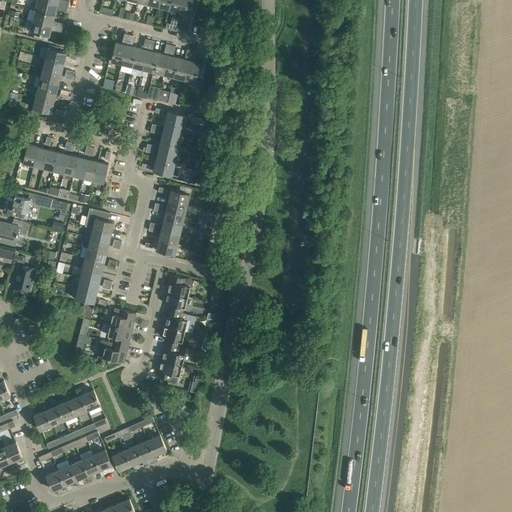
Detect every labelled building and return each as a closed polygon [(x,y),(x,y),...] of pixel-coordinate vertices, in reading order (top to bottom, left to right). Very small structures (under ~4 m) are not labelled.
[(41,0),(37,0),(35,10),(54,15),(56,9),(66,11),(68,6),(41,0)] [(160,0),(159,6),(169,9),(171,0),(160,0)] [(171,0),(169,9),(180,11),(182,0),(171,0)] [(182,0),(180,11),(190,14),(193,0),(182,0)] [(35,10),(33,20),(62,28),(64,23),(53,20),(54,15),(35,10)] [(62,28),(33,20),(30,31),(35,32),(34,36),(43,39),(44,34),(49,36),(51,30),(61,32),(62,28)] [(111,61),(122,63),(129,34),(124,33),(122,43),(116,42),(111,61)] [(122,63),(132,66),(137,47),(131,45),(134,35),(129,34),(122,63)] [(132,66),(143,69),(150,39),(145,38),(142,48),(137,47),(132,66)] [(143,69),(153,71),(158,52),(152,51),(155,40),(150,39),(143,69)] [(153,71),(164,74),(171,44),(166,43),(163,53),(158,52),(153,71)] [(164,74),(174,77),(179,57),(173,56),(176,45),(171,44),(164,74)] [(48,47),(45,58),(64,62),(66,52),(67,53),(67,52),(48,47)] [(174,77),(184,79),(192,49),(187,48),(184,59),(179,57),(174,77)] [(192,49),(184,79),(195,82),(197,77),(202,78),(206,64),(194,61),(197,51),(192,49)] [(45,58),(42,67),(61,72),(64,62),(45,58)] [(42,67),(40,77),(59,82),(61,72),(42,67)] [(33,86),(37,87),(56,92),(59,82),(40,77),(36,76),(33,86)] [(103,87),(112,89),(114,80),(105,77),(103,87)] [(127,84),(125,93),(136,95),(138,89),(135,89),(136,86),(127,84)] [(148,92),(147,97),(155,99),(157,100),(158,97),(159,94),(160,89),(149,86),(148,92)] [(37,87),(35,97),(54,102),(56,92),(37,87)] [(169,97),(168,102),(175,104),(178,93),(171,91),(169,97)] [(158,97),(157,100),(168,102),(169,97),(159,94),(158,97)] [(54,102),(35,97),(32,107),(39,109),(52,112),(51,111),(54,102)] [(190,100),(189,106),(200,108),(202,102),(190,100)] [(167,110),(165,120),(184,125),(187,115),(167,110)] [(165,120),(162,130),(182,135),(184,125),(165,120)] [(162,130),(160,140),(179,145),(182,135),(162,130)] [(160,140),(158,150),(177,155),(179,145),(160,140)] [(24,162),(33,165),(38,146),(28,144),(28,143),(23,163),(24,162)] [(33,165),(43,167),(48,149),(38,146),(33,165)] [(43,167),(53,170),(58,151),(48,149),(43,167)] [(158,150),(155,160),(175,165),(177,155),(158,150)] [(53,170),(63,172),(68,154),(58,151),(53,170)] [(63,172),(73,175),(78,156),(68,154),(63,172)] [(73,175),(83,177),(88,158),(78,156),(73,175)] [(84,178),(83,182),(84,184),(89,185),(91,183),(92,179),(93,180),(98,161),(88,158),(83,177),(84,178)] [(175,165),(155,160),(153,170),(172,175),(175,165)] [(98,161),(93,180),(103,182),(108,163),(107,163),(98,161)] [(189,181),(196,183),(199,170),(192,169),(189,181)] [(50,188),(49,193),(58,195),(59,188),(50,186),(50,188)] [(171,189),(168,199),(187,204),(190,193),(171,189)] [(6,197),(3,211),(12,213),(28,217),(32,201),(35,202),(37,194),(30,192),(28,198),(18,196),(15,195),(14,199),(6,197)] [(37,194),(35,202),(51,206),(53,198),(37,194)] [(168,199),(166,209),(185,214),(187,204),(168,199)] [(89,207),(85,225),(92,227),(95,217),(104,219),(108,220),(110,212),(105,211),(89,207)] [(166,209),(163,219),(183,224),(185,214),(166,209)] [(95,217),(92,227),(112,232),(114,222),(108,220),(104,219),(95,217)] [(200,228),(206,229),(208,219),(202,218),(200,228)] [(0,239),(15,243),(18,231),(26,233),(28,222),(13,219),(12,224),(1,222),(0,221),(0,239)] [(163,219),(161,229),(180,234),(183,224),(163,219)] [(92,227),(90,237),(109,242),(112,232),(92,227)] [(161,229),(158,239),(178,243),(180,234),(161,229)] [(90,237),(87,247),(107,252),(109,242),(90,237)] [(158,239),(156,249),(166,252),(166,255),(173,256),(174,253),(175,254),(178,243),(158,239)] [(87,247),(85,257),(104,262),(107,252),(87,247)] [(13,251),(5,249),(0,248),(0,268),(2,260),(10,262),(12,256),(13,251)] [(48,249),(46,256),(55,258),(56,251),(48,249)] [(12,267),(18,268),(14,286),(29,289),(32,277),(34,277),(36,268),(23,265),(25,256),(15,253),(12,267)] [(85,257),(82,267),(102,272),(104,262),(85,257)] [(82,267),(80,277),(99,282),(102,272),(82,267)] [(170,274),(166,290),(188,296),(190,285),(192,286),(193,280),(170,274)] [(80,277),(77,287),(97,292),(99,282),(80,277)] [(97,292),(77,287),(75,297),(94,302),(97,292)] [(168,303),(167,308),(182,312),(184,307),(185,307),(188,296),(166,290),(163,302),(168,303)] [(38,295),(36,306),(44,308),(47,297),(38,295)] [(163,324),(185,330),(192,331),(196,315),(182,312),(167,308),(163,324)] [(113,313),(110,323),(132,329),(136,312),(121,309),(119,315),(113,313)] [(113,336),(112,341),(128,345),(132,329),(110,323),(107,335),(113,336)] [(166,337),(165,342),(180,346),(181,340),(182,341),(182,339),(185,340),(187,332),(184,331),(185,330),(163,324),(160,336),(166,337)] [(101,338),(97,356),(102,357),(124,362),(128,345),(112,341),(101,338)] [(165,342),(160,358),(182,364),(184,353),(186,347),(180,346),(165,342)] [(182,364),(160,358),(156,375),(168,378),(167,381),(177,383),(182,364)] [(4,380),(0,381),(0,398),(10,394),(4,380)] [(93,389),(81,394),(88,409),(100,404),(93,389)] [(153,398),(152,399),(155,405),(167,400),(169,399),(166,393),(164,394),(153,398)] [(81,394),(70,399),(76,414),(88,409),(81,394)] [(70,399),(58,404),(64,419),(76,414),(70,399)] [(58,404),(46,409),(52,424),(64,419),(58,404)] [(16,409),(4,414),(7,419),(18,413),(16,409)] [(52,424),(46,409),(34,415),(40,429),(52,424)] [(152,416),(140,421),(142,426),(154,420),(152,416)] [(106,417),(94,422),(96,427),(108,422),(106,417)] [(140,421),(128,426),(130,431),(142,426),(140,421)] [(8,422),(0,425),(0,431),(10,427),(8,422)] [(94,422),(82,428),(84,432),(96,427),(94,422)] [(128,426),(117,431),(119,436),(130,431),(128,426)] [(82,428),(70,433),(72,437),(84,432),(82,428)] [(98,431),(86,436),(88,441),(100,435),(98,431)] [(117,431),(105,437),(107,441),(119,436),(117,431)] [(70,433),(58,438),(60,443),(72,437),(70,433)] [(160,434),(148,439),(155,454),(166,449),(160,434)] [(86,436),(74,441),(76,446),(88,441),(86,436)] [(60,443),(58,438),(46,443),(48,448),(60,443)] [(148,439),(136,444),(143,459),(155,454),(148,439)] [(16,441),(4,446),(10,461),(22,456),(16,441)] [(74,441),(62,446),(64,451),(76,446),(74,441)] [(136,444),(125,449),(131,464),(143,459),(136,444)] [(4,446),(0,448),(0,465),(10,461),(4,446)] [(62,446),(50,451),(52,456),(64,451),(62,446)] [(106,449),(94,454),(100,469),(112,464),(106,449)] [(131,464),(125,449),(113,455),(119,469),(131,464)] [(52,456),(50,451),(38,456),(40,461),(52,456)] [(94,454),(82,459),(88,474),(100,469),(94,454)] [(82,459),(70,464),(76,479),(88,474),(82,459)] [(70,464),(58,469),(65,484),(76,479),(70,464)] [(65,484),(58,469),(46,475),(53,489),(65,484)] [(135,511),(129,498),(117,503),(121,511),(135,511)] [(121,511),(117,503),(105,508),(107,511),(121,511)]
